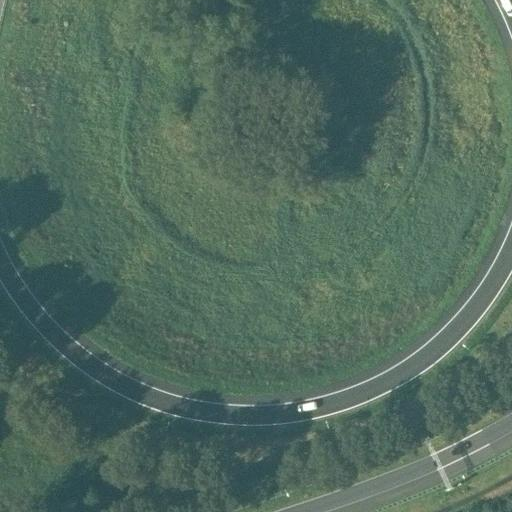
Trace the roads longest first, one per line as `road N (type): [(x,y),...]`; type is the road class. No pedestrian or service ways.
road 1 (motorway): [(511,248),(489,289),(418,364),(325,407),(269,414),(166,402),(96,369),(53,333),(0,255)]
road 2 (motorway): [(294,511),(463,453),(511,423)]
